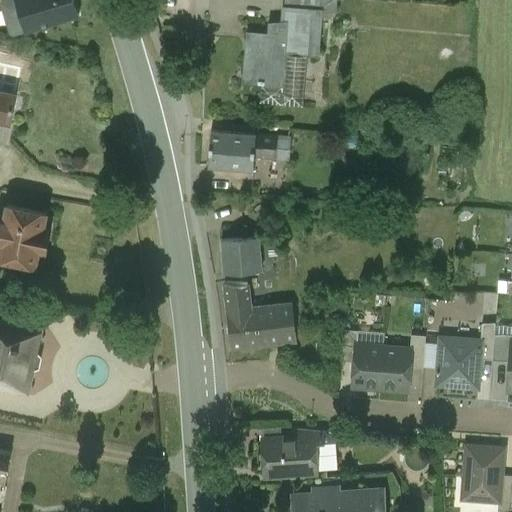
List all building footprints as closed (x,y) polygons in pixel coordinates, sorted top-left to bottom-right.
[(75,0),(12,0),(7,2),(5,5),(12,28),(16,30),(25,27),(26,29),(79,13),(75,0)] [(337,0),(285,0),(286,3),(322,6),(321,14),(336,15),(337,0)] [(286,3),(284,3),(283,18),(288,17),(287,33),(285,50),(318,53),(321,14),(322,6),(286,3)] [(283,18),(269,19),(268,32),(287,33),(288,17),(283,18)] [(268,32),(248,30),(244,80),(283,83),(285,50),(287,33),(268,32)] [(16,91),(0,88),(0,118),(10,121),(16,91)] [(236,129),(211,127),(208,162),(233,164),(236,129)] [(257,131),(236,129),(233,164),(253,166),(254,156),(256,132),(257,131)] [(277,134),(256,132),(254,156),(275,158),(277,134)] [(366,146),(342,149),(344,165),(368,163),(366,146)] [(60,212),(7,200),(4,217),(0,215),(0,254),(48,265),(60,212)] [(259,235),(222,238),(224,270),(261,267),(259,235)] [(294,238),(276,236),(274,249),(297,252),(297,247),(293,246),(294,238)] [(261,267),(224,270),(225,278),(248,280),(272,282),(272,276),(262,276),(261,267)] [(248,280),(225,278),(228,306),(251,303),(248,280)] [(272,282),(248,280),(251,303),(266,302),(293,299),(291,284),(272,282)] [(293,299),(266,302),(271,341),(298,337),(293,299)] [(251,303),(228,306),(233,345),(271,341),(266,302),(251,303)] [(40,328),(0,319),(0,380),(27,387),(40,328)] [(495,321),(482,320),(481,337),(482,337),(480,356),(492,357),(494,333),(495,321)] [(358,327),(343,326),(341,358),(354,360),(356,342),(357,342),(358,327)] [(426,333),(411,332),(410,346),(411,346),(410,364),(423,365),(426,333)] [(511,334),(494,333),(492,357),(510,358),(511,340),(511,334)] [(481,337),(440,334),(437,367),(437,370),(436,382),(478,385),(480,356),(482,337),(481,337)] [(357,342),(356,342),(354,360),(352,383),(380,385),(383,344),(357,342)] [(410,346),(383,344),(380,385),(408,387),(410,364),(411,346),(410,346)] [(324,427),(287,424),(288,436),(315,441),(325,440),(324,427)] [(315,441),(288,436),(263,438),(264,447),(262,447),(258,451),(258,458),(263,462),(265,462),(265,471),(316,468),(315,441)] [(504,445),(466,442),(464,476),(472,476),(471,496),(498,498),(500,499),(502,472),(504,445)] [(12,450),(0,447),(0,474),(7,476),(12,450)] [(511,492),(511,472),(502,472),(500,499),(498,498),(498,508),(511,509),(511,492)] [(384,511),(382,487),(295,493),(296,511),(384,511)]
